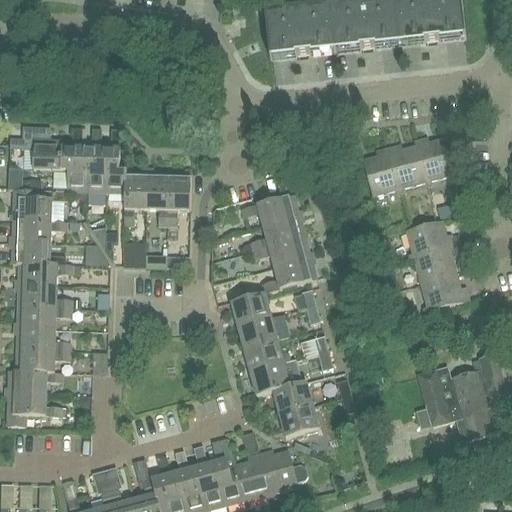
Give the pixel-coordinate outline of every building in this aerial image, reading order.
[(271,63),(466,41),(460,0),(421,0),(266,17),(271,63)] [(33,151),(33,172),(61,173),(61,150),(62,150),(63,144),(51,144),(51,142),(50,142),(50,130),(22,130),(21,151),(33,151)] [(72,150),(62,150),(61,150),(61,173),(67,173),(67,194),(67,195),(86,196),(87,173),(80,173),(81,151),(82,151),(83,132),(72,131),(72,150)] [(91,151),(82,151),(81,151),(80,173),(87,173),(86,196),(106,196),(107,174),(99,173),(100,151),(101,151),(102,132),(92,132),(91,151)] [(106,196),(125,197),(126,174),(119,174),(120,133),(111,132),(111,151),(101,151),(100,151),(99,173),(107,174),(106,196)] [(413,145),(426,190),(430,188),(429,184),(451,177),(441,142),(427,146),(425,141),(413,145)] [(426,190),(413,145),(412,145),(414,150),(401,153),(399,148),(386,152),(399,197),(404,195),(402,191),(424,185),(425,190),(426,190)] [(399,197),(386,152),(374,156),(375,161),(360,165),(370,200),(393,194),(394,198),(399,197)] [(134,212),(146,212),(147,174),(126,174),(125,197),(124,228),(133,228),(134,212)] [(158,228),(167,229),(168,182),(168,175),(147,174),(146,212),(158,213),(158,228)] [(168,182),(167,229),(177,229),(177,213),(189,214),(190,175),(168,175),(168,182)] [(52,204),(67,204),(67,195),(67,194),(14,193),(13,224),(51,225),(52,204)] [(263,230),(300,221),(294,199),(242,213),(245,223),(260,219),(263,230)] [(305,242),(300,221),(263,230),(266,242),(251,246),(253,255),(305,242)] [(51,225),(13,224),(12,245),(51,246),(51,235),(66,235),(66,233),(66,225),(51,225)] [(409,262),(453,250),(450,237),(444,239),(440,224),(405,234),(411,257),(408,258),(409,262)] [(66,225),(66,233),(78,234),(79,225),(66,225)] [(118,236),(105,236),(106,253),(113,263),(113,246),(118,246),(118,236)] [(305,242),(253,255),(256,265),(271,261),(274,272),(311,262),(305,242)] [(19,267),(65,268),(65,259),(50,259),(51,246),(12,245),(12,267),(19,267)] [(414,266),(420,288),(456,279),(452,265),(457,263),(453,250),(409,262),(410,268),(414,266)] [(188,259),(166,259),(165,269),(188,270),(188,259)] [(262,288),(265,297),(316,284),(311,262),(274,272),(277,284),(262,288)] [(56,290),(56,278),(72,278),(72,268),(65,268),(19,267),(18,289),(56,290)] [(456,279),(420,288),(426,310),(422,311),(424,316),(469,304),(465,290),(459,292),(456,279)] [(56,302),(56,290),(18,289),(18,311),(71,312),(71,302),(56,302)] [(302,296),(306,312),(316,309),(312,293),(302,296)] [(232,306),(238,330),(271,321),(265,297),(232,306)] [(71,303),(71,312),(80,312),(80,303),(71,303)] [(286,309),(290,320),(306,315),(303,304),(286,309)] [(316,309),(306,312),(310,328),(320,325),(316,309)] [(71,321),(71,312),(18,311),(17,332),(55,333),(55,321),(71,321)] [(244,352),(277,344),(271,321),(238,330),(244,352)] [(55,345),(55,333),(17,332),(17,353),(70,354),(70,345),(55,345)] [(314,342),(318,358),(328,355),(324,339),(314,342)] [(244,352),(250,376),(283,367),(277,344),(244,352)] [(101,346),(101,363),(115,363),(116,346),(101,346)] [(70,363),(70,354),(17,353),(16,374),(54,375),(54,363),(70,363)] [(328,355),(318,358),(322,374),(333,371),(328,355)] [(455,422),(456,422),(462,444),(499,434),(492,409),(509,405),(496,357),(479,362),(482,374),(450,382),(449,382),(456,412),(453,413),(455,422)] [(283,367),(250,376),(257,400),(274,395),(273,395),(290,390),(289,390),(283,367)] [(427,411),(415,414),(420,432),(455,422),(453,413),(456,412),(449,382),(450,382),(446,370),(418,378),(427,411)] [(62,376),(54,375),(16,374),(9,374),(8,396),(46,397),(46,385),(62,385),(62,376)] [(341,401),(351,398),(347,382),(336,385),(341,401)] [(274,395),(280,417),(312,409),(306,385),(289,390),(290,390),(273,395),(274,395)] [(8,396),(8,419),(8,431),(26,431),(26,419),(61,420),(62,410),(46,410),(46,397),(8,396)] [(140,408),(145,425),(180,415),(175,398),(140,408)] [(351,398),(341,401),(345,417),(356,414),(351,398)] [(312,409),(280,417),(286,442),(319,433),(312,409)] [(220,487),(226,509),(244,504),(234,468),(228,470),(220,443),(211,446),(216,464),(207,466),(206,466),(213,489),(220,487)] [(206,511),(214,511),(226,509),(220,487),(213,489),(206,466),(207,466),(202,448),(192,451),(197,469),(188,471),(194,494),(201,492),(206,511)] [(288,454),(274,457),(273,452),(260,455),(272,501),(276,500),(275,496),(298,489),(297,486),(305,483),(308,479),(306,471),(301,468),(293,471),(288,454)] [(188,471),(183,453),(174,456),(179,474),(170,476),(169,477),(175,499),(183,497),(186,511),(206,511),(201,492),(194,494),(188,471)] [(248,464),(234,468),(244,504),(266,498),(267,502),(272,501),(260,455),(247,459),(248,464)] [(159,511),(186,511),(183,497),(175,499),(169,477),(170,476),(165,458),(155,461),(160,479),(150,482),(151,482),(159,511)] [(114,511),(136,511),(134,503),(122,506),(118,491),(121,491),(115,470),(104,473),(114,511)] [(73,490),(85,486),(81,472),(69,475),(73,490)] [(114,511),(104,473),(91,477),(97,497),(99,497),(103,511),(101,511),(114,511)] [(150,482),(141,484),(145,500),(134,503),(136,511),(159,511),(151,482),(150,482)] [(69,511),(78,511),(76,503),(67,505),(69,511)]
